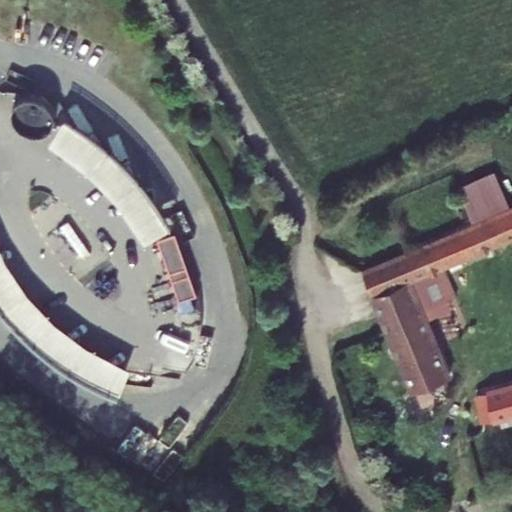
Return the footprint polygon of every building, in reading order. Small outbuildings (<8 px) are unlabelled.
[(41,98),(38,100),(36,101),(33,104),(32,106),(31,108),(30,112),(31,116),(32,119),(35,123),(38,126),(41,128),(47,131),(54,133),(58,132),(62,131),(65,130),(67,129),(69,127),(71,123),(72,119),(71,115),(70,111),(68,106),(66,104),(62,100),(59,99),(56,97),(50,96),(47,96),(43,97),(41,98)] [(111,137),(94,125),(82,117),(67,141),(74,145),(90,157),(106,170),(120,184),(134,199),(146,215),(157,232),(164,242),(188,228),(180,214),(168,196),(155,180),(141,165),(127,150),(111,137)] [(139,390),(149,368),(132,360),(117,352),(102,343),(88,333),(74,321),(62,309),(50,296),(39,282),(30,268),(21,253),(13,237),(7,221),(1,204),(0,199),(0,272),(5,282),(15,297),(27,312),(40,326),(53,339),(67,350),(82,362),(98,371),(114,380),(131,388),(139,390)] [(468,295),(456,266),(511,242),(511,212),(375,270),(427,392),(462,377),(434,310),(468,295)] [(191,233),(173,240),(194,301),(212,294),(191,233)] [(511,387),(488,394),(495,422),(511,417),(511,387)]
